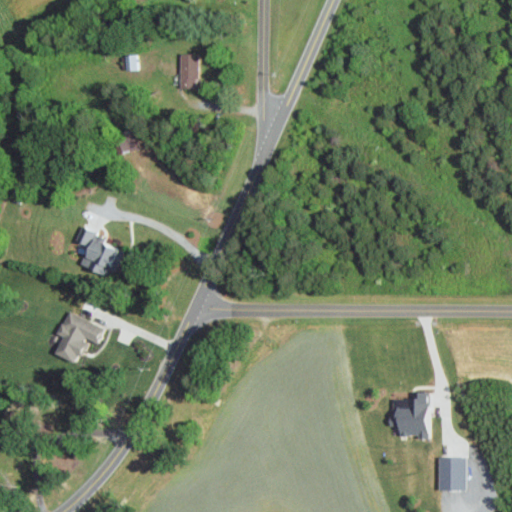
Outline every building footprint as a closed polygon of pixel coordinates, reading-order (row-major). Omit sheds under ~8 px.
[(196,88),(197,53),(179,53),(178,87),(196,88)] [(110,137),(118,155),(138,146),(131,129),(110,137)] [(84,267),(104,276),(116,248),(95,239),(98,233),(85,226),(77,243),(86,247),(81,257),(87,260),(84,267)] [(97,326),(67,310),(55,333),(61,336),(53,352),(77,364),(97,326)] [(427,391),(414,392),(415,398),(394,399),(395,420),(390,420),(391,435),(416,434),(417,439),(430,438),(427,391)]
